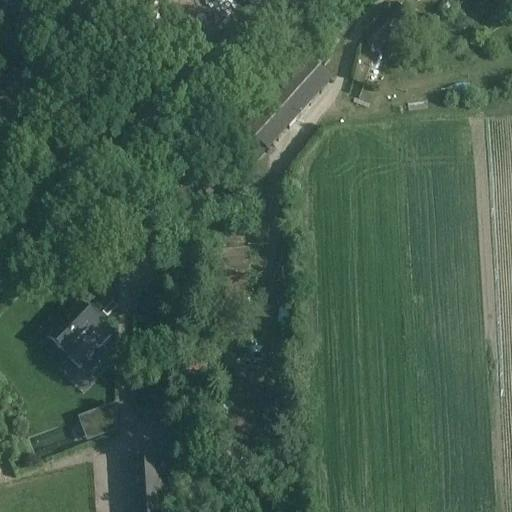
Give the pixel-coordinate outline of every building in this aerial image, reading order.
[(411,20),(395,5),(363,37),(379,53),(411,20)] [(71,52),(60,26),(35,37),(45,63),(71,52)] [(333,83),(295,50),(231,121),(268,155),(333,83)] [(235,201),(264,195),(259,173),(231,179),(235,201)] [(252,288),(250,260),(249,249),(209,252),(210,264),(211,291),(212,300),(253,297),(252,288)] [(111,337),(79,307),(48,340),(79,370),(111,337)] [(207,381),(209,360),(182,358),(180,379),(207,381)] [(265,390),(264,367),(234,368),(235,391),(265,390)] [(129,464),(131,511),(163,511),(161,462),(129,464)]
